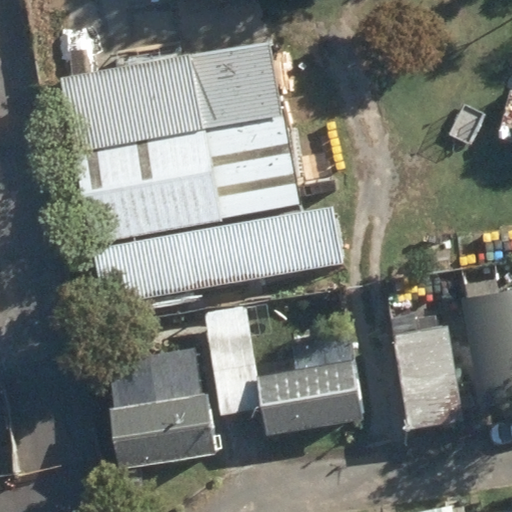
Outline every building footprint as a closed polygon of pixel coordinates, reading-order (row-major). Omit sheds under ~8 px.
[(116,0),(55,0),(81,59),(132,37),(116,0)] [(83,153),(106,302),(341,266),(330,201),(297,207),(271,46),(60,79),(72,155),(83,153)] [(465,286),(483,396),(511,391),(511,299),(500,301),(496,281),(465,286)] [(205,315),(220,416),(263,410),(248,313),(247,309),(205,315)] [(446,316),(399,323),(411,421),(459,414),(446,316)] [(260,378),(269,436),(362,422),(353,362),(260,378)] [(114,471),(119,497),(145,493),(141,467),(216,455),(206,397),(201,398),(196,364),(109,377),(114,411),(111,413),(119,469),(114,471)]
